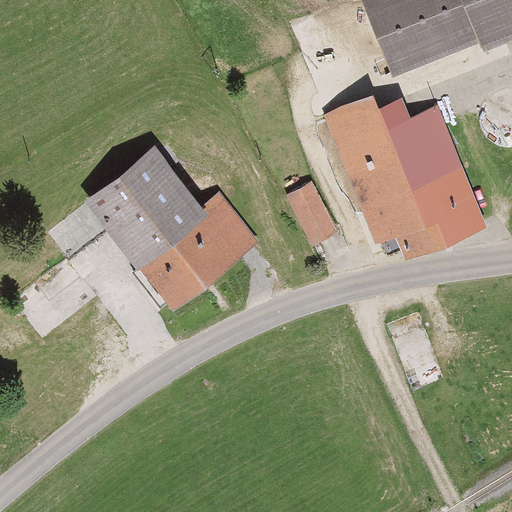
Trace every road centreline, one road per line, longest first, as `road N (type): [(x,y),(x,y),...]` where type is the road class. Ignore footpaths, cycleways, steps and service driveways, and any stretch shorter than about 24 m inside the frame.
road 1 (tertiary): [(0,494),(148,377),(265,315),(352,285),(511,259)]
road 2 (track): [(352,285),(459,511)]
